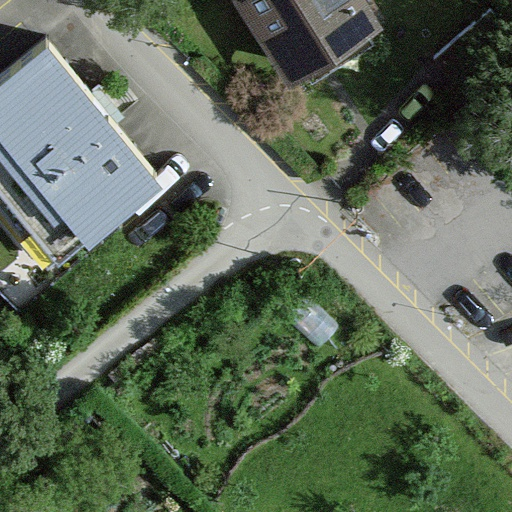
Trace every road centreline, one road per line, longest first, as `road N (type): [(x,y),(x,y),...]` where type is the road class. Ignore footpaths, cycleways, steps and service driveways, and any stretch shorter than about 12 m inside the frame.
road 1 (residential): [(293,203),(0,442)]
road 2 (residential): [(511,421),(293,203)]
road 3 (residential): [(293,203),(89,0)]
